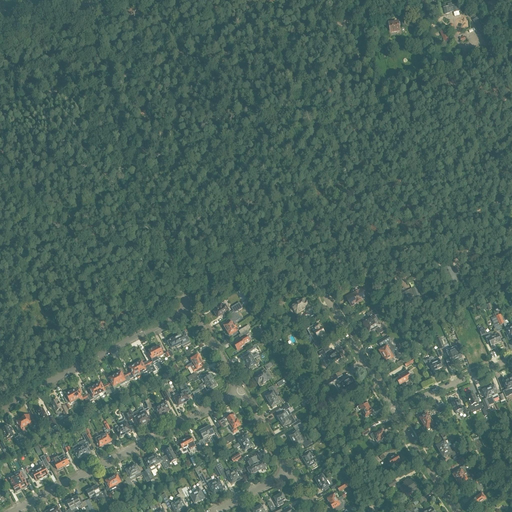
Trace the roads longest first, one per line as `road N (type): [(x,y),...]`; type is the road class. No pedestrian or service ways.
road 1 (residential): [(394,410),(300,269),(207,254),(172,261)]
road 2 (residential): [(12,511),(240,391)]
road 3 (track): [(283,245),(511,125)]
road 4 (residential): [(0,407),(190,306)]
road 5 (track): [(142,71),(345,20)]
road 6 (residential): [(172,261),(72,234),(0,170)]
road 7 (track): [(324,113),(367,196),(397,221),(411,247)]
road 8 (track): [(51,221),(187,159)]
road 9 (track): [(0,103),(142,71)]
road 10 (track): [(312,107),(383,108),(441,75)]
road 11 (track): [(187,159),(312,107)]
road 12 (track): [(360,185),(264,234),(249,257)]
road 13 (track): [(511,196),(392,259)]
road 14 (track): [(91,26),(219,0)]
road 15 (residential): [(394,410),(511,358)]
